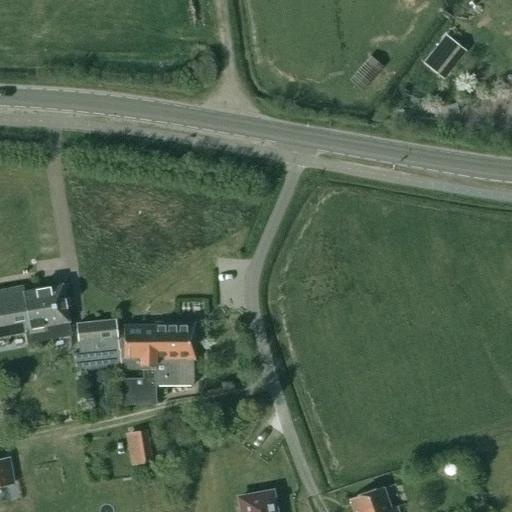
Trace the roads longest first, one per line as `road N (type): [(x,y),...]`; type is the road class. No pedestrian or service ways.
road 1 (residential): [(322,511),(273,383),(251,290),(307,139)]
road 2 (tertiary): [(307,139),(145,110),(0,96)]
road 3 (tertiary): [(511,170),(307,139)]
road 4 (track): [(232,125),(218,0)]
